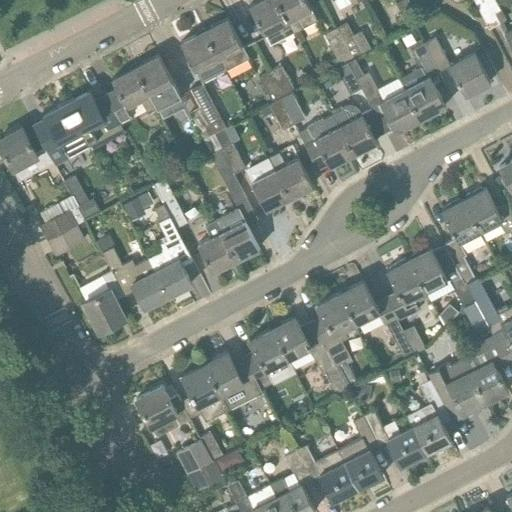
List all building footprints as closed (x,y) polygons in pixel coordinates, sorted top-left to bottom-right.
[(293,32),(275,0),(259,0),(249,6),(270,45),(293,32)] [(317,20),(306,0),(275,0),(293,32),(317,20)] [(400,0),(395,2),(409,28),(421,22),(409,0),(400,0)] [(474,0),(485,21),(489,28),(500,23),(494,12),(500,9),(495,0),(474,0)] [(227,17),(204,30),(225,70),(249,57),(242,45),(227,17)] [(335,27),(352,60),(355,58),(371,49),(361,30),(353,34),(347,22),(335,27)] [(342,65),(348,61),(352,60),(335,27),(324,33),(341,64),(342,65)] [(202,82),(225,70),(204,30),(180,42),(195,70),(196,70),(202,82)] [(435,35),(423,41),(436,66),(439,71),(450,66),(465,95),(490,82),(475,52),(450,65),(435,35)] [(398,77),(404,89),(405,89),(421,119),(445,106),(427,70),(436,66),(423,41),(411,48),(421,66),(398,77)] [(136,66),(156,105),(158,108),(180,96),(159,54),(136,66)] [(348,61),(361,87),(368,101),(381,95),(378,88),(369,71),(363,73),(355,58),(352,60),(348,61)] [(361,87),(348,61),(342,65),(341,64),(336,67),(350,93),(361,87)] [(284,96),(292,91),(295,90),(281,64),(270,70),(284,96)] [(156,106),(156,105),(136,66),(112,79),(116,88),(105,93),(120,121),(132,115),(127,107),(141,100),(148,112),(157,108),(156,106)] [(259,76),(272,101),(281,97),(284,96),(270,70),(259,76)] [(380,102),(396,132),(421,119),(405,89),(404,89),(398,77),(378,88),(381,95),(384,100),(380,102)] [(202,82),(191,88),(200,106),(214,133),(226,126),(202,82)] [(108,127),(120,121),(105,93),(94,99),(90,91),(67,103),(89,145),(99,140),(96,133),(97,132),(93,125),(104,119),(108,127)] [(284,96),(281,97),(285,106),(297,100),(292,91),(284,96)] [(285,106),(281,97),(272,101),(272,102),(269,104),(283,129),(294,123),(285,106)] [(43,116),(56,140),(65,159),(90,146),(89,145),(67,103),(43,116)] [(273,111),(270,104),(260,109),(264,116),(273,111)] [(214,133),(200,106),(189,112),(204,138),(214,133)] [(343,108),(332,114),(353,154),(377,142),(362,114),(349,120),(343,108)] [(329,167),(353,154),(332,114),(323,119),(322,117),(307,125),(308,127),(298,132),(317,168),(327,163),(329,167)] [(19,181),(53,163),(44,145),(35,150),(22,127),(0,138),(0,146),(12,169),(13,169),(19,181)] [(232,141),(220,148),(234,173),(245,167),(232,141)] [(220,148),(210,153),(223,179),(234,173),(220,148)] [(252,181),(266,210),(288,198),(274,170),(267,157),(245,169),(252,181)] [(288,198),(313,185),(298,157),(274,170),(288,198)] [(511,159),(499,166),(511,191),(511,159)] [(234,173),(223,179),(238,208),(239,208),(249,203),(234,173)] [(72,196),(76,205),(88,199),(75,175),(63,180),(72,196)] [(170,216),(169,216),(176,227),(187,221),(165,177),(153,183),(170,216)] [(463,199),(480,231),(500,221),(506,233),(510,230),(511,234),(511,208),(508,201),(496,207),(486,187),(482,189),(481,187),(466,195),(465,195),(466,197),(463,199)] [(138,198),(143,210),(154,205),(148,193),(138,198)] [(65,210),(74,225),(85,220),(84,219),(76,205),(72,196),(58,203),(63,212),(65,210)] [(76,205),(84,219),(101,211),(93,197),(88,199),(76,205)] [(143,210),(138,198),(123,205),(131,221),(145,215),(143,210)] [(459,242),(480,231),(463,199),(461,200),(460,198),(445,206),(444,206),(443,207),(444,209),(441,210),(456,238),(444,244),(464,284),(466,283),(475,277),(464,256),(466,255),(459,242)] [(33,204),(24,209),(29,218),(38,213),(33,204)] [(237,260),(259,248),(239,208),(238,208),(216,220),(237,260)] [(50,239),(74,225),(65,210),(63,212),(42,224),(50,239)] [(161,251),(148,257),(168,295),(191,283),(182,265),(193,260),(180,234),(176,227),(169,216),(159,220),(168,240),(158,245),(161,251)] [(198,243),(212,272),(237,260),(216,220),(205,225),(211,236),(198,243)] [(57,253),(75,243),(82,239),(74,225),(50,239),(57,253)] [(102,251),(113,246),(107,236),(97,241),(102,251)] [(451,284),(464,306),(475,301),(466,283),(464,284),(444,244),(432,250),(431,247),(427,249),(426,247),(411,255),(410,255),(411,257),(409,259),(426,291),(447,280),(450,284),(451,284)] [(111,269),(124,295),(135,289),(144,308),(168,295),(148,257),(135,264),(132,258),(122,263),(113,246),(102,251),(111,269)] [(397,320),(398,320),(408,314),(403,303),(412,298),(426,291),(409,259),(406,260),(405,258),(390,266),(388,267),(390,269),(386,270),(397,291),(385,296),(397,320)] [(115,299),(124,295),(111,269),(102,274),(109,287),(84,301),(99,331),(125,318),(115,299)] [(499,317),(497,313),(478,276),(475,277),(466,283),(475,301),(487,324),(499,317)] [(404,359),(413,354),(402,331),(403,330),(398,320),(397,320),(385,296),(374,302),(363,280),(339,292),(356,324),(378,313),(384,325),(386,324),(404,359)] [(322,314),(311,319),(322,342),(335,365),(335,366),(346,389),(357,383),(347,364),(353,361),(342,341),(348,337),(344,330),(356,324),(339,292),(317,304),(322,314)] [(477,329),(487,324),(475,301),(464,306),(477,329)] [(511,305),(497,313),(499,317),(487,324),(492,334),(507,361),(511,357),(511,305)] [(322,342),(311,319),(299,325),(295,316),(272,328),(288,359),(309,348),(322,373),(325,372),(336,394),(346,389),(335,366),(335,365),(322,342)] [(413,325),(403,330),(402,331),(413,354),(425,348),(413,325)] [(249,340),(254,349),(244,355),(261,387),(272,382),(267,371),(288,359),(272,328),(249,340)] [(477,350),(461,357),(485,402),(508,390),(496,367),(507,361),(492,334),(479,341),(481,345),(476,347),(477,350)] [(233,361),(227,351),(204,363),(228,409),(262,391),(260,387),(261,387),(244,355),(233,361)] [(485,402),(461,357),(427,373),(430,379),(431,378),(452,419),(462,414),(485,402)] [(181,375),(205,421),(228,409),(204,363),(181,375)] [(400,380),(397,370),(390,371),(392,382),(400,380)] [(405,415),(411,426),(425,453),(451,439),(443,424),(452,419),(431,378),(430,379),(419,385),(429,402),(405,415)] [(191,419),(187,411),(178,394),(169,398),(162,385),(136,399),(151,427),(152,426),(157,436),(191,419)] [(370,389),(359,386),(356,396),(367,399),(370,389)] [(363,414),(378,444),(387,439),(400,465),(425,453),(411,426),(400,432),(394,419),(382,425),(374,409),(363,414)] [(369,449),(378,444),(363,414),(352,420),(361,436),(337,449),(357,488),(383,475),(369,449)] [(223,454),(210,431),(199,436),(201,439),(212,461),(214,459),(223,454)] [(188,472),(212,461),(201,439),(177,451),(188,472)] [(294,450),(310,479),(319,475),(333,501),(357,488),(337,449),(315,461),(306,444),(294,450)] [(281,478),(269,484),(283,511),(310,511),(315,510),(302,484),(310,479),(294,450),(284,455),(300,484),(288,490),(281,478)] [(229,460),(226,454),(216,459),(222,471),(227,469),(229,460)] [(214,459),(212,461),(188,472),(199,494),(225,481),(214,459)] [(227,484),(241,511),(248,511),(251,511),(283,511),(269,484),(247,495),(238,479),(227,484)]
